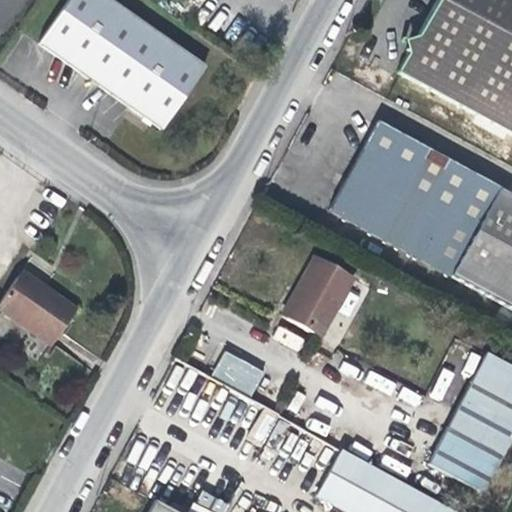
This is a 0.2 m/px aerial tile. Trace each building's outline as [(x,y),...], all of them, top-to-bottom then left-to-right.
[(158,128),(202,67),(105,0),(66,0),(37,43),(86,78),(158,128)] [(511,131),(511,0),(433,0),(430,8),(396,68),(511,131)] [(511,194),(373,119),(349,164),(325,208),(511,308),(511,194)] [(312,261),(293,294),(298,297),(284,322),(316,340),(349,282),(312,261)] [(19,270),(15,276),(33,289),(37,283),(19,270)] [(73,309),(37,283),(33,289),(15,276),(0,296),(0,310),(48,345),(73,309)] [(279,319),(284,322),(298,297),(293,294),(279,319)] [(277,327),(273,341),(301,348),(304,335),(277,327)] [(253,396),(265,369),(223,351),(211,378),(253,396)] [(455,408),(507,436),(511,426),(511,372),(484,356),(455,408)] [(449,511),(334,451),(310,496),(341,511),(449,511)] [(166,511),(216,511),(221,505),(196,492),(184,511),(182,511),(168,502),(163,510),(166,511)] [(166,511),(163,510),(149,502),(143,511),(166,511)]
